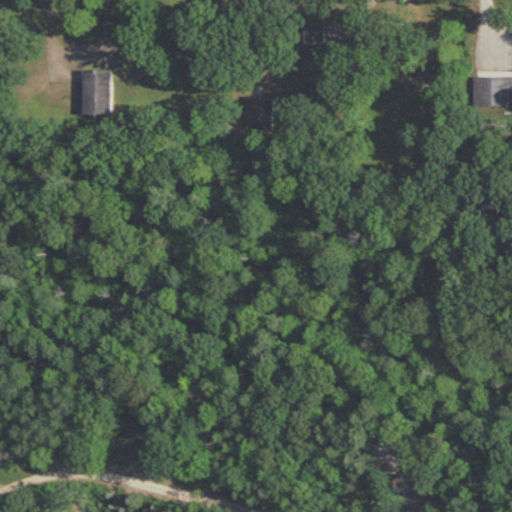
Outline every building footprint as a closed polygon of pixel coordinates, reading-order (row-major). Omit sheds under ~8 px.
[(305,78),(328,78),(328,24),(305,24),(305,78)] [(113,71),(84,71),(84,114),(113,114),(113,71)] [(511,76),(476,77),(476,107),(511,106),(511,76)] [(246,126),(276,126),(276,97),(246,97),(246,126)] [(483,183),(483,209),(501,209),(501,183),(483,183)]
